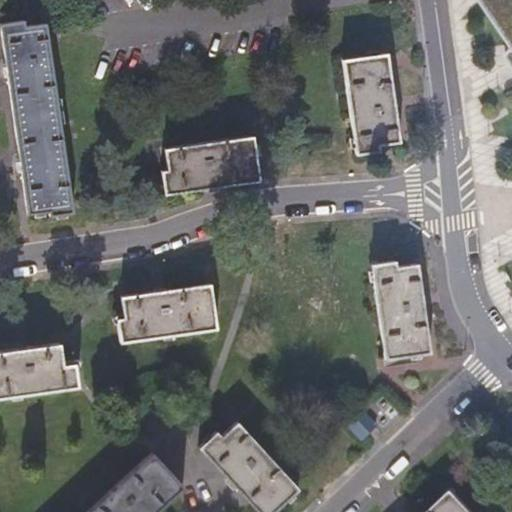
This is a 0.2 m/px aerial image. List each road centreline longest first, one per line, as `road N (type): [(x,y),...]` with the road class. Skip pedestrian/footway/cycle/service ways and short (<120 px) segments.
road 1 (residential): [(0,264),(142,241),(270,201),(452,187)]
road 2 (residential): [(498,351),(328,511)]
road 3 (residential): [(435,0),(452,187)]
road 4 (residential): [(452,187),(458,263),(473,311),(498,351)]
